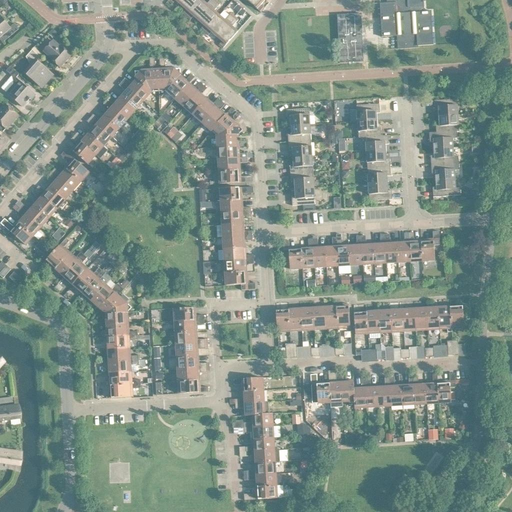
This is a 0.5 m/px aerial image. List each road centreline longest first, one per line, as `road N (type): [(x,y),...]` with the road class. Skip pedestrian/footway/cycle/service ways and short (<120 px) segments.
road 1 (residential): [(265,224),(260,115),(173,40),(137,42)]
road 2 (residential): [(0,214),(137,42)]
road 3 (residential): [(269,362),(470,358)]
road 4 (residential): [(0,167),(111,42)]
road 5 (residential): [(67,404),(222,397)]
road 6 (residential): [(265,224),(416,217)]
road 7 (unclassified): [(67,404),(56,317),(0,296)]
road 8 (residential): [(269,362),(265,224)]
road 9 (residential): [(416,217),(408,89)]
